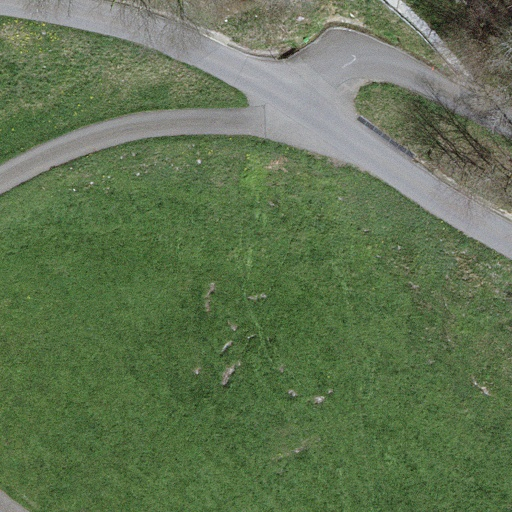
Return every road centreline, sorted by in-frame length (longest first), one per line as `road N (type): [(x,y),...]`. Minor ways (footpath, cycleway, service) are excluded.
road 1 (tertiary): [(0,4),(72,12),(192,45),(294,90),(511,249)]
road 2 (track): [(0,179),(138,125),(330,123)]
road 3 (track): [(294,90),(355,65),(388,67),(457,99)]
